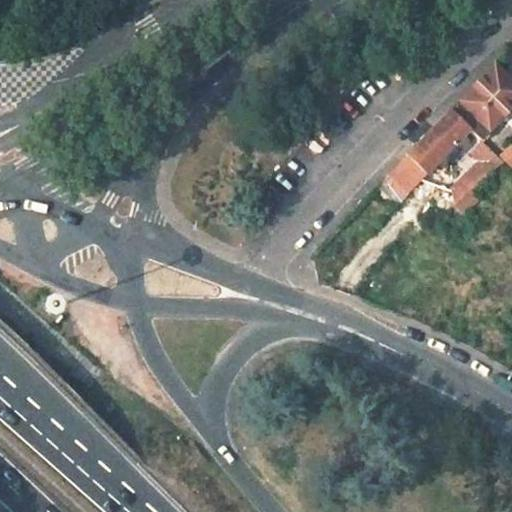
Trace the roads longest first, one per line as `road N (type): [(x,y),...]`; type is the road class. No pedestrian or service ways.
road 1 (secondary): [(274,20),(119,107),(11,182)]
road 2 (trunk): [(220,448),(218,370),(235,347),(273,324),(351,324)]
road 3 (secondary): [(136,302),(276,310),(351,324)]
road 4 (secondary): [(138,159),(274,20)]
road 5 (secondary): [(351,324),(454,370),(511,408)]
road 6 (secondary): [(351,324),(185,261)]
road 7 (trunk): [(220,448),(169,378),(136,302)]
road 8 (trunk): [(132,511),(39,429)]
